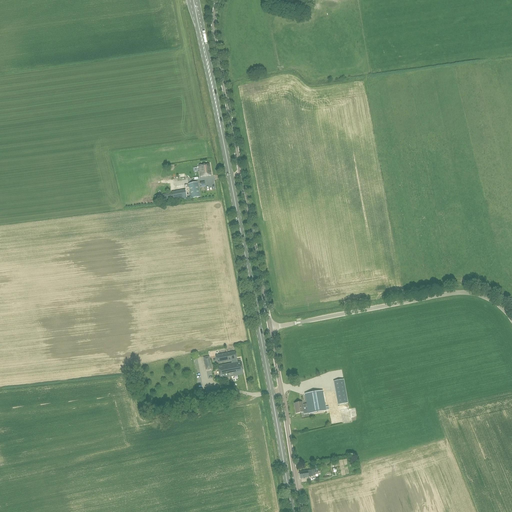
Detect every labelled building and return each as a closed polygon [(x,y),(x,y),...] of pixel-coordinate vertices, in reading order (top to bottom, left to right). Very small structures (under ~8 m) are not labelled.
[(199,165),(201,177),(211,175),(209,164),(199,165)] [(200,197),(197,182),(188,184),(191,198),(200,197)] [(243,374),(241,362),(237,363),(235,352),(215,356),(217,364),(233,361),(234,363),(218,366),(220,378),(243,374)] [(203,358),(205,370),(212,369),(209,356),(203,358)] [(334,381),(338,405),(348,403),(343,380),(334,381)] [(322,391),(305,395),(307,404),(308,413),(309,414),(326,411),(322,391)] [(304,414),(308,413),(307,404),(302,405),(302,402),(294,404),(296,413),(304,412),(304,414)] [(327,420),(329,426),(338,422),(336,416),(327,420)] [(316,465),(313,466),(314,473),(318,472),(317,467),(327,465),(326,461),(316,463),(316,465)] [(312,470),(299,472),(300,479),(313,476),(312,470)]
